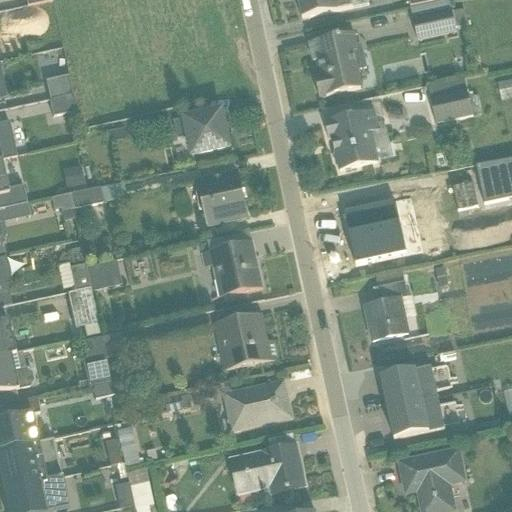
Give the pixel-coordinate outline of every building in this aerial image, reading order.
[(12,0),(15,11),(37,6),(35,0),(12,0)] [(292,0),(297,25),(365,11),(362,0),(292,0)] [(398,0),(407,42),(445,34),(437,0),(398,0)] [(319,104),(366,93),(353,38),(306,48),(319,104)] [(394,43),(361,50),(364,68),(398,62),(394,43)] [(35,118),(57,117),(55,82),(33,83),(35,118)] [(425,124),(464,119),(459,84),(420,90),(425,124)] [(189,165),(230,154),(219,112),(177,123),(189,165)] [(378,136),(373,115),(321,125),(331,177),(377,168),(371,137),(378,136)] [(204,235),(248,224),(236,175),(193,186),(204,235)] [(107,186),(86,191),(89,207),(110,202),(107,186)] [(41,201),(44,214),(87,204),(84,190),(41,201)] [(352,261),(389,253),(378,201),(341,208),(352,261)] [(219,304),(261,294),(250,247),(208,257),(219,304)] [(53,256),(55,270),(68,268),(66,255),(53,256)] [(51,273),(59,334),(69,332),(70,342),(84,340),(78,294),(103,291),(100,266),(51,273)] [(369,347),(408,340),(401,302),(362,310),(369,347)] [(223,377),(272,366),(261,318),(212,329),(223,377)] [(0,396),(11,394),(4,358),(0,358),(0,396)] [(91,364),(68,366),(71,390),(94,388),(91,364)] [(386,390),(398,447),(445,436),(432,380),(386,390)] [(232,441),(291,426),(281,386),(222,401),(232,441)] [(28,421),(0,427),(0,457),(34,450),(28,421)] [(116,471),(130,466),(118,435),(104,440),(116,471)] [(0,457),(0,496),(34,489),(57,484),(49,447),(34,450),(0,457)] [(269,501),(305,493),(294,448),(225,464),(234,501),(267,494),(269,501)] [(464,489),(457,454),(396,467),(403,501),(415,499),(417,511),(453,511),(449,492),(464,489)] [(117,491),(122,511),(141,511),(136,487),(117,491)] [(120,511),(116,488),(104,490),(107,511),(120,511)] [(0,496),(0,499),(2,511),(39,511),(34,489),(0,496)]
